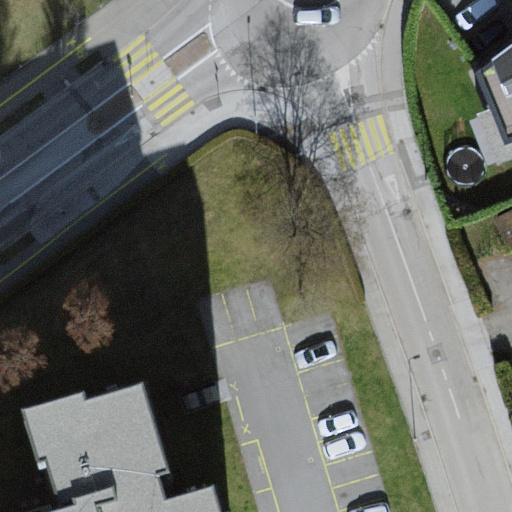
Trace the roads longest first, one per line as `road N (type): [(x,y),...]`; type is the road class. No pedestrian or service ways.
road 1 (residential): [(483,511),(356,122)]
road 2 (residential): [(32,154),(280,44)]
road 3 (residential): [(191,0),(32,154)]
